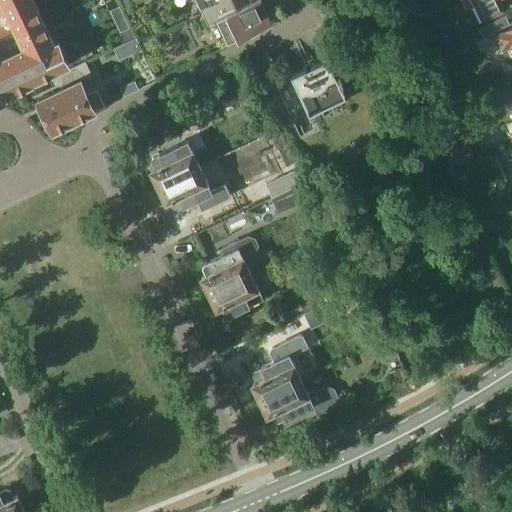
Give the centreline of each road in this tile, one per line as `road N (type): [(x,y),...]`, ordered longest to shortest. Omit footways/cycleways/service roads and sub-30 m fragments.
road 1 (residential): [(85,141),(269,509)]
road 2 (tertiary): [(269,509),(511,371)]
road 3 (residential): [(299,0),(309,18),(118,109),(85,141)]
road 4 (residential): [(0,342),(83,511)]
